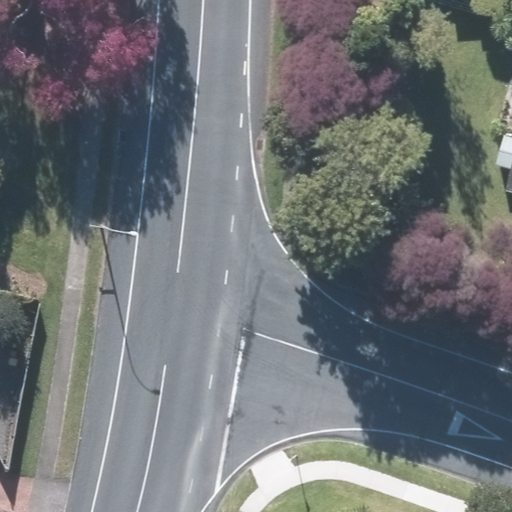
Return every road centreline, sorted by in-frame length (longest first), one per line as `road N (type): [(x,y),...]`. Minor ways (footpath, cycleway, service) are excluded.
road 1 (residential): [(181,318),(511,426)]
road 2 (tertiary): [(181,318),(182,0)]
road 3 (tertiary): [(136,511),(181,318)]
